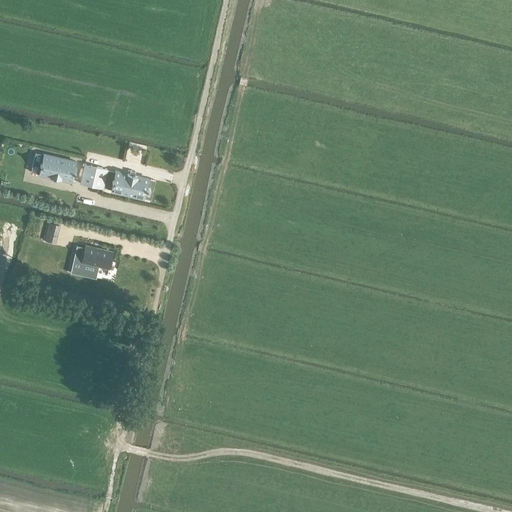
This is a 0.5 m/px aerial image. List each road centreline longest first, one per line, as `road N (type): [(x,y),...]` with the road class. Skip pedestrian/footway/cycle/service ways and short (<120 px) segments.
road 1 (track): [(501,511),(242,459),(121,449)]
road 2 (unclassified): [(164,259),(228,0)]
road 3 (track): [(107,511),(164,259)]
road 4 (track): [(0,310),(132,402)]
road 5 (track): [(293,115),(242,95),(222,174)]
